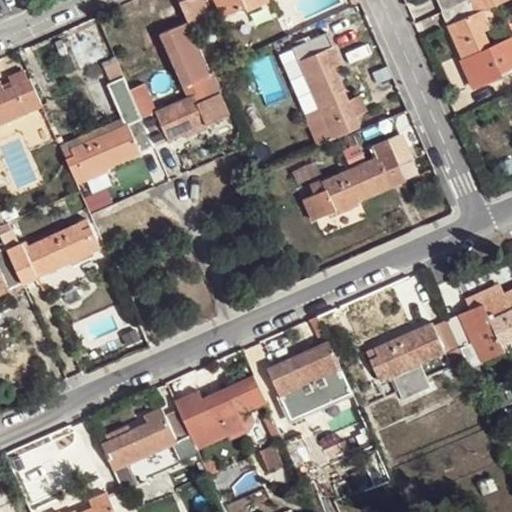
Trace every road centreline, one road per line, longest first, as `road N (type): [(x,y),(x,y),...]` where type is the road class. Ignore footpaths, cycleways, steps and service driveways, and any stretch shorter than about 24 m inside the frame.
road 1 (residential): [(479,223),(0,435)]
road 2 (residential): [(381,0),(479,223)]
